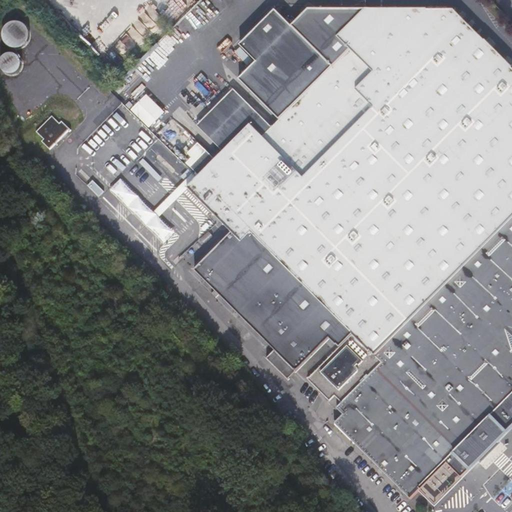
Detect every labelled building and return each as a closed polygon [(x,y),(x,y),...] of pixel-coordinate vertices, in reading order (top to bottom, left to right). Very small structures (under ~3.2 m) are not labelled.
[(189,189),(202,203),(233,233),(192,276),(213,295),(210,299),(215,303),(218,299),(275,353),(268,361),(289,381),(330,338),(340,347),(308,380),(330,401),(335,397),(342,404),(337,409),(343,416),(336,423),(413,499),(423,489),(422,486),(429,480),(431,480),(431,478),(437,471),(440,472),(440,469),(446,463),(448,463),(463,478),(482,460),(480,458),(484,454),(488,455),(492,454),(494,450),(492,445),(496,441),(498,443),(511,429),(511,68),(454,11),(425,11),(424,9),(309,9),(293,25),(276,9),(243,43),(259,60),(243,76),(274,105),(285,117),(274,128),(234,90),(199,126),(225,152),(189,189)] [(5,23),(1,44),(24,49),(28,27),(5,23)] [(10,54),(0,62),(0,65),(9,77),(21,68),(10,54)] [(195,87),(205,97),(210,92),(199,82),(195,87)] [(149,129),(165,113),(146,95),(130,111),(149,129)] [(37,132),(45,140),(66,119),(58,111),(54,114),(48,108),(33,124),(39,130),(37,132)]
